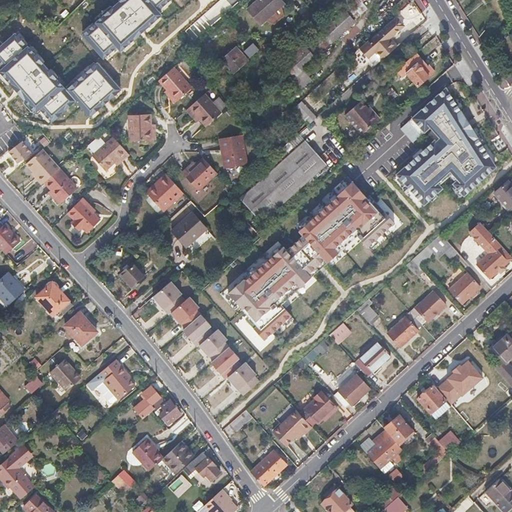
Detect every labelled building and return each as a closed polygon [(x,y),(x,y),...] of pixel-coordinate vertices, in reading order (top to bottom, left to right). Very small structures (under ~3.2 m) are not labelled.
[(94,23),(116,48),(119,52),(121,51),(138,36),(141,34),(144,31),(161,16),(163,15),(159,11),(148,0),(119,0),(115,4),(93,22),(94,23)] [(148,0),(159,11),(171,0),(148,0)] [(267,0),(260,0),(249,9),(261,23),(277,10),(267,0)] [(350,25),(340,14),(326,27),(335,38),(350,25)] [(380,29),(381,30),(369,41),(368,40),(358,48),(366,57),(375,50),(381,57),(395,44),(388,38),(403,24),(395,16),(380,29)] [(80,35),(102,60),(116,48),(94,23),(80,35)] [(0,44),(0,65),(2,67),(27,45),(15,32),(1,44),(0,44)] [(243,49),(247,56),(258,49),(254,42),(243,49)] [(300,89),(312,78),(303,68),(316,56),(305,44),(280,68),(300,89)] [(2,67),(0,68),(0,74),(13,90),(16,92),(18,95),(33,112),(34,114),(39,110),(64,88),(62,85),(45,66),(27,45),(2,67)] [(234,50),(222,61),(232,72),(245,62),(234,50)] [(421,59),(406,73),(418,86),(429,77),(424,71),(428,67),(421,59)] [(65,89),(76,101),(75,101),(81,108),(89,117),(90,116),(102,105),(105,103),(108,100),(120,90),(121,89),(112,79),(97,62),(95,63),(65,89)] [(171,71),(157,83),(163,89),(174,102),(188,90),(171,71)] [(64,88),(39,110),(50,123),(75,101),(76,101),(65,89),(64,88)] [(163,89),(160,92),(171,104),(174,102),(163,89)] [(219,114),(202,95),(184,110),(189,115),(191,113),(197,120),(203,127),(219,114)] [(484,161),(444,97),(424,113),(449,138),(409,170),(424,187),(451,163),(464,178),(484,161)] [(303,99),(295,106),(309,121),(316,114),(303,99)] [(361,100),(345,114),(362,133),(380,117),(372,109),(370,110),(366,106),(361,100)] [(191,113),(189,115),(195,122),(197,120),(191,113)] [(154,116),(132,115),(131,140),(153,141),(154,116)] [(242,133),(220,138),(223,150),(226,150),(229,166),(248,162),(242,133)] [(87,142),(92,150),(104,143),(99,135),(87,142)] [(127,153),(112,136),(92,154),(104,168),(112,161),(111,160),(116,156),(119,160),(127,153)] [(327,164),(305,140),(240,198),(262,222),(327,164)] [(30,153),(21,141),(8,151),(17,163),(30,153)] [(50,160),(41,150),(27,162),(34,170),(36,172),(50,160)] [(119,160),(116,156),(111,160),(112,161),(115,164),(119,160)] [(189,165),(182,172),(197,189),(216,171),(203,157),(196,164),(192,168),(189,165)] [(58,170),(50,160),(36,172),(37,175),(36,176),(42,184),(44,183),(58,170)] [(59,169),(58,170),(44,183),(52,191),(61,202),(76,188),(59,169)] [(157,180),(159,183),(146,195),(161,211),(180,192),(163,174),(157,180)] [(382,212),(350,177),(295,228),(324,260),(382,212)] [(159,183),(157,180),(144,192),(146,195),(159,183)] [(511,185),(508,180),(495,192),(508,207),(511,204),(511,185)] [(52,191),(50,193),(59,204),(61,202),(52,191)] [(83,198),(68,212),(75,220),(72,223),(79,230),(82,227),(87,232),(100,220),(93,213),(86,205),(88,204),(83,198)] [(88,204),(86,205),(93,213),(95,211),(88,204)] [(206,228),(192,212),(172,230),(186,246),(206,228)] [(21,241),(5,224),(0,228),(0,247),(7,254),(21,241)] [(449,243),(441,234),(428,246),(439,258),(452,246),(449,243)] [(449,243),(452,246),(486,283),(509,262),(494,246),(477,261),(455,238),(449,243)] [(313,278),(281,242),(221,291),(257,328),(313,278)] [(413,259),(406,265),(416,275),(422,269),(413,259)] [(132,262),(120,273),(133,287),(145,277),(132,262)] [(0,283),(8,275),(6,273),(0,278),(0,283)] [(481,287),(468,273),(450,289),(463,303),(481,287)] [(23,291),(8,275),(0,283),(0,299),(6,307),(23,291)] [(192,291),(179,279),(160,296),(172,308),(192,291)] [(52,281),(36,296),(52,314),(68,299),(52,281)] [(447,306),(434,292),(411,312),(422,324),(427,320),(428,322),(447,306)] [(207,307),(198,296),(176,315),(186,325),(207,307)] [(369,299),(357,309),(371,323),(379,316),(370,305),(372,303),(369,299)] [(80,311),(65,324),(81,343),(96,330),(80,311)] [(422,324),(411,312),(388,333),(401,347),(419,331),(417,329),(422,324)] [(223,325),(212,313),(193,331),(204,341),(223,325)] [(343,322),(329,334),(338,344),(351,332),(343,322)] [(234,341),(226,329),(204,348),(215,358),(234,341)] [(511,356),(511,333),(510,332),(491,348),(500,358),(505,363),(508,361),(511,356)] [(323,341),(317,347),(322,352),(328,346),(323,341)] [(379,342),(356,363),(368,377),(392,356),(379,342)] [(250,360),(240,347),(219,363),(231,377),(250,360)] [(49,368),(62,389),(80,378),(67,357),(49,368)] [(505,363),(500,358),(493,365),(504,378),(510,385),(511,386),(511,385),(511,365),(508,361),(505,363)] [(115,359),(97,375),(118,400),(135,386),(128,379),(124,374),(126,372),(115,359)] [(462,395),(483,377),(468,360),(448,378),(448,379),(437,388),(451,404),(462,395)] [(264,378),(253,363),(233,379),(244,393),(264,378)] [(357,375),(334,395),(334,396),(346,408),(346,409),(351,404),(352,406),(371,389),(357,375)] [(24,383),(29,392),(42,384),(37,376),(24,383)] [(510,385),(504,378),(499,382),(505,389),(510,385)] [(141,394),(144,398),(138,403),(146,414),(152,409),(153,408),(150,404),(160,396),(156,392),(155,393),(149,386),(141,394)] [(433,386),(418,399),(436,419),(451,406),(433,386)] [(0,409),(2,407),(5,410),(11,405),(8,402),(10,401),(0,389),(0,409)] [(306,409),(308,411),(303,416),(312,427),(316,423),(318,425),(337,408),(324,393),(306,409)] [(165,402),(161,396),(152,404),(167,424),(180,414),(168,399),(165,402)] [(253,417),(246,409),(229,424),(236,432),(253,417)] [(400,415),(385,428),(392,435),(396,440),(400,437),(402,439),(410,432),(412,435),(416,432),(412,427),(410,427),(400,415)] [(297,421),(295,419),(277,435),(290,449),(309,433),(308,431),(312,427),(303,416),(297,421)] [(15,445),(0,427),(0,448),(2,447),(7,452),(15,445)] [(461,441),(452,430),(439,441),(449,452),(461,441)] [(396,440),(392,435),(373,452),(384,465),(403,448),(396,440)] [(146,436),(131,450),(148,469),(161,457),(155,450),(151,445),(153,443),(146,436)] [(435,437),(429,442),(438,453),(421,468),(425,473),(449,452),(439,441),(435,437)] [(193,454),(180,440),(161,457),(175,472),(193,454)] [(287,465),(274,450),(251,471),(264,485),(287,465)] [(215,464),(202,451),(183,469),(189,475),(196,467),(200,472),(202,470),(206,474),(210,478),(213,475),(214,476),(220,471),(214,465),(215,464)] [(10,458),(0,466),(0,478),(10,490),(12,488),(18,495),(32,483),(10,458)] [(122,468),(118,472),(131,486),(135,482),(122,468)] [(511,485),(504,477),(502,479),(511,489),(511,485)] [(511,489),(502,479),(489,492),(508,511),(510,511),(511,510),(511,489)] [(384,489),(388,494),(373,507),(377,511),(379,511),(391,502),(402,492),(393,481),(384,489)] [(223,488),(205,504),(211,511),(233,511),(238,508),(232,501),(228,497),(230,495),(223,488)] [(337,488),(321,503),(329,511),(354,511),(349,506),(352,503),(337,488)] [(52,511),(35,495),(23,507),(29,511),(52,511)] [(147,503),(151,507),(154,511),(161,511),(151,499),(147,503)] [(397,511),(399,510),(391,502),(379,511),(397,511)]
